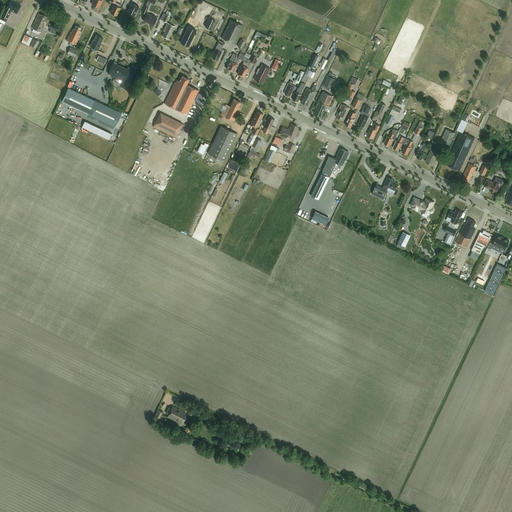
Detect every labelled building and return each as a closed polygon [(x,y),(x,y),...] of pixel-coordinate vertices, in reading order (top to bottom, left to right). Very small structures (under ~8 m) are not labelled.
[(16,14),(21,5),(13,1),(11,0),(10,0),(6,8),(5,8),(0,18),(6,22),(11,11),(16,14)] [(119,4),(115,2),(116,0),(109,0),(110,0),(115,3),(114,5),(110,13),(116,16),(120,8),(119,7),(120,4),(119,4)] [(139,7),(131,3),(126,13),(134,17),(139,7)] [(157,18),(147,13),(143,21),(153,26),(157,18)] [(45,17),(45,16),(41,14),(41,15),(38,14),(31,28),(41,33),(48,18),(45,17)] [(215,21),(209,18),(204,27),(211,30),(215,21)] [(234,44),(243,26),(230,20),(221,38),(234,44)] [(171,34),(175,27),(167,23),(163,30),(164,31),(162,36),(168,39),(170,34),(171,34)] [(79,32),(81,28),(76,26),(74,29),(73,29),(71,33),(70,32),(66,41),(76,45),(78,39),(79,36),(78,36),(80,32),(79,32)] [(196,30),(188,27),(180,43),(188,47),(196,30)] [(22,42),(30,45),(33,37),(25,34),(22,42)] [(94,49),(98,51),(101,44),(100,44),(103,38),(102,38),(102,37),(101,36),(100,37),(96,35),(94,40),(93,40),(88,51),(86,50),(82,58),(88,60),(91,53),(92,50),(94,50),(94,49)] [(33,39),(30,46),(39,50),(43,42),(40,41),(39,42),(33,39)] [(239,50),(241,50),(241,49),(242,49),(245,42),(240,40),(237,47),(240,48),(239,50)] [(218,43),(211,57),(217,61),(223,50),(221,49),(223,45),(218,43)] [(70,47),(67,54),(76,58),(79,51),(70,47)] [(235,55),(233,54),(226,69),(230,71),(236,58),(237,56),(238,53),(236,52),(235,55)] [(237,59),(236,58),(230,71),(234,72),(240,60),(242,61),(244,56),(245,55),(239,53),(237,59)] [(241,76),(248,60),(249,59),(251,55),(246,53),(245,57),(244,56),(242,61),(244,61),(242,65),(241,65),(239,69),(240,69),(238,74),(241,76)] [(250,61),(248,60),(241,76),(244,77),(246,72),(247,73),(249,68),(248,68),(251,62),(254,64),(258,55),(254,53),(250,61)] [(315,54),(309,66),(311,67),(313,68),(318,56),(315,54)] [(327,60),(324,58),(319,67),(323,69),(327,60)] [(275,59),(271,68),(276,70),(280,62),(275,59)] [(129,90),(140,69),(133,65),(130,71),(113,63),(108,74),(122,80),(119,86),(129,90)] [(270,69),(262,65),(257,74),(254,79),(263,84),(270,69)] [(293,81),(298,84),(304,72),(301,71),(299,75),(297,74),(293,81)] [(186,85),(189,79),(182,76),(179,81),(177,80),(175,83),(164,104),(187,115),(198,91),(186,85)] [(324,84),(331,88),(334,81),(335,79),(328,76),(327,78),(324,84)] [(290,96),(295,86),(292,85),(293,83),(291,82),(290,84),(288,83),(284,93),(285,93),(285,94),(289,96),(289,95),(290,96)] [(292,100),(298,102),(301,95),(305,84),(302,83),(297,93),(296,92),(292,100)] [(350,83),(345,94),(348,96),(354,85),(350,83)] [(311,101),(316,90),(315,90),(317,86),(314,84),(311,91),(304,104),(308,106),(310,100),(311,101)] [(87,96),(68,87),(61,102),(80,111),(87,96)] [(304,104),(311,91),(307,88),(303,97),(301,102),(304,104)] [(323,92),(318,101),(316,106),(316,108),(314,113),(321,117),(327,105),(329,106),(333,97),(323,92)] [(356,97),(352,106),(357,108),(362,100),(356,97)] [(234,122),(239,112),(238,112),(239,108),(238,108),(241,102),(234,99),(230,107),(226,105),(221,115),(234,122)] [(115,127),(122,113),(94,100),(88,114),(115,127)] [(381,103),(377,111),(382,113),(386,105),(381,103)] [(350,108),(342,104),(336,116),(338,117),(337,118),(343,121),(350,108)] [(370,108),(365,105),(361,114),(363,115),(358,124),(364,127),(370,114),(368,113),(370,108)] [(250,125),(255,127),(252,133),(247,142),(248,144),(252,146),(256,135),(259,130),(257,128),(261,119),(263,114),(257,111),(255,115),(254,116),(250,125)] [(351,111),(345,125),(350,127),(352,124),(354,120),(353,119),(355,113),(351,111)] [(177,135),(182,123),(160,113),(154,124),(177,135)] [(394,117),(389,115),(385,123),(390,125),(394,117)] [(269,129),(270,129),(274,119),(268,116),(263,126),(265,127),(263,132),(267,134),(269,129)] [(465,131),(468,121),(462,119),(458,129),(465,131)] [(425,123),(420,120),(414,133),(419,135),(425,123)] [(82,127),(110,139),(112,132),(85,121),(82,127)] [(212,140),(218,127),(212,124),(206,137),(212,140)] [(294,139),(298,128),(296,127),(297,126),(292,124),(290,128),(289,128),(288,130),(282,127),(279,135),(287,138),(287,136),(294,139)] [(372,128),(371,128),(367,136),(372,138),(375,133),(377,134),(378,131),(377,131),(379,126),(374,124),(372,128)] [(237,134),(220,126),(208,153),(224,161),(237,134)] [(446,129),(441,141),(449,145),(455,133),(446,129)] [(429,130),(426,137),(431,140),(434,133),(429,130)] [(459,170),(474,138),(462,133),(461,132),(446,164),(459,170)] [(397,136),(391,133),(389,137),(387,136),(384,144),(389,146),(393,139),(394,140),(397,136)] [(404,144),(406,139),(403,138),(403,139),(400,137),(398,141),(396,141),(393,148),(398,150),(402,143),(404,144)] [(261,141),(255,138),(252,146),(251,146),(257,149),(261,141)] [(413,142),(406,139),(404,144),(405,145),(402,152),(407,155),(411,148),(410,147),(413,142)] [(238,149),(246,153),(249,147),(241,143),(238,149)] [(291,153),(295,146),(290,143),(288,147),(285,145),(284,149),(284,150),(287,151),(291,153)] [(420,148),(416,156),(417,156),(417,158),(418,159),(418,160),(419,160),(420,160),(421,160),(424,153),(423,152),(424,150),(425,151),(427,147),(423,145),(421,149),(420,148)] [(335,159),(332,157),(329,163),(327,162),(323,170),(324,171),(311,196),(319,200),(336,165),(341,168),(345,160),(346,161),(348,157),(346,156),(348,152),(340,148),(335,159)] [(427,161),(426,163),(433,166),(440,152),(432,148),(426,161),(427,161)] [(260,155),(250,150),(248,154),(258,160),(260,155)] [(476,167),(469,163),(461,180),(467,183),(468,181),(469,182),(472,175),(476,167)] [(387,191),(393,194),(395,191),(398,184),(394,182),(394,181),(388,177),(382,188),(378,186),(379,184),(377,183),(372,194),(383,199),(387,191)] [(496,193),(499,186),(500,184),(502,185),(504,181),(496,177),(493,183),(488,180),(484,187),(488,189),(496,193)] [(333,179),(329,187),(333,189),(337,181),(333,179)] [(414,198),(411,205),(413,206),(412,208),(417,210),(418,208),(421,210),(421,211),(428,215),(429,212),(431,213),(432,213),(433,210),(433,209),(431,208),(434,202),(427,199),(425,203),(424,203),(414,198)] [(457,224),(462,212),(456,210),(454,213),(450,211),(447,217),(452,219),(451,221),(457,224)] [(324,222),(328,215),(319,211),(315,218),(324,222)] [(467,247),(475,229),(473,228),(476,222),(469,219),(466,225),(465,224),(463,229),(462,228),(456,242),(467,247)] [(448,226),(446,225),(444,231),(448,233),(444,242),(451,245),(455,236),(454,236),(457,230),(455,229),(448,226)] [(486,248),(493,234),(483,230),(482,233),(480,232),(471,251),(480,255),(484,247),(486,248)] [(410,236),(403,233),(396,247),(404,250),(410,236)] [(509,241),(497,235),(493,244),(505,250),(509,241)] [(450,274),(452,269),(442,264),(440,269),(450,274)] [(494,296),(507,268),(497,264),(498,264),(485,291),(494,296)] [(186,416),(185,415),(186,413),(173,407),(167,418),(175,422),(175,421),(182,424),(186,416)] [(163,412),(158,409),(155,416),(160,419),(163,412)]
